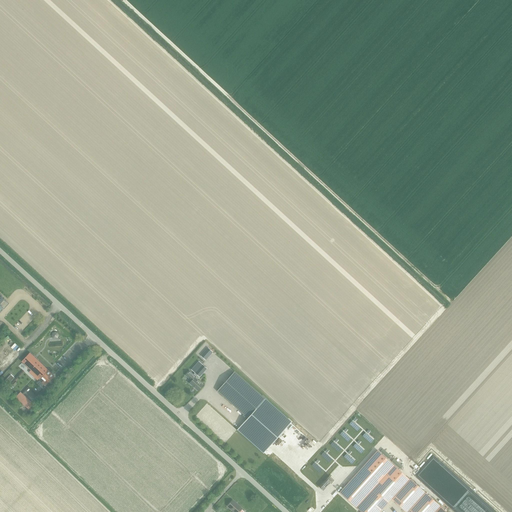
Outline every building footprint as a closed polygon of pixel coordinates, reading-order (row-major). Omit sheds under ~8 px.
[(0,294),(0,304),(1,306),(4,309),(9,304),(6,301),(4,300),(5,299),(0,294)] [(48,370),(30,353),(22,361),(27,366),(37,376),(33,381),(35,383),(40,378),(41,377),(44,380),(42,383),(45,386),(54,376),(48,370)] [(189,371),(185,375),(192,381),(189,383),(198,391),(203,385),(197,379),(200,376),(199,375),(201,373),(203,374),(207,369),(202,364),(195,372),(195,373),(193,374),(189,371)] [(234,372),(217,391),(248,418),(265,399),(234,372)] [(16,397),(20,401),(25,406),(28,409),(32,405),(29,402),(19,393),(16,397)] [(353,419),(348,424),(357,432),(361,426),(353,419)] [(346,426),(337,437),(347,445),(356,435),(346,426)] [(365,429),(360,435),(373,446),(377,441),(365,429)] [(337,437),(328,447),(338,455),(347,445),(337,437)] [(361,439),(352,448),(363,457),(371,448),(361,439)] [(328,447),(319,456),(330,465),(338,455),(328,447)] [(352,448),(344,458),(354,467),(363,457),(352,448)] [(377,451),(340,492),(357,507),(394,466),(377,451)] [(319,456),(311,466),(321,475),(330,465),(319,456)] [(344,458),(335,468),(345,477),(354,467),(344,458)] [(361,511),(379,511),(391,499),(406,511),(445,511),(394,466),(357,507),(361,511)] [(233,500),(227,506),(233,511),(243,511),(244,511),(242,509),(233,500)]
